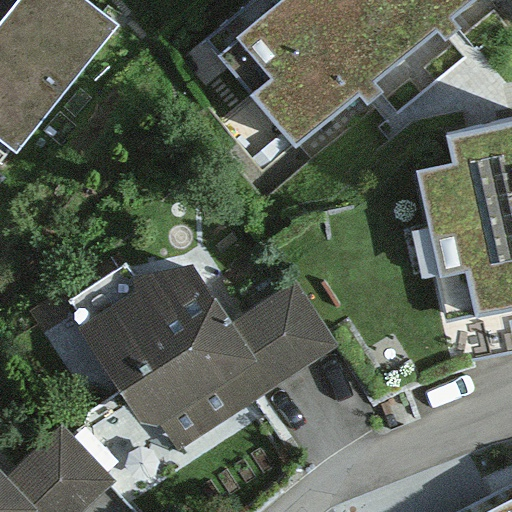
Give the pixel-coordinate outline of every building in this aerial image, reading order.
[(0,0),(0,146),(12,156),(116,26),(83,0),(0,0)] [(404,61),(355,0),(286,0),(281,4),(277,0),(257,0),(205,42),(292,150),(404,61)] [(355,0),(404,61),(480,0),(355,0)] [(456,159),(423,164),(448,309),(511,297),(511,121),(451,132),(456,159)] [(0,170),(12,156),(0,146),(0,170)] [(175,453),(337,351),(294,284),(222,330),(185,272),(124,284),(127,301),(76,333),(137,429),(158,428),(175,453)] [(0,511),(82,511),(109,489),(56,429),(0,478),(0,511)] [(511,511),(511,499),(484,511),(511,511)]
